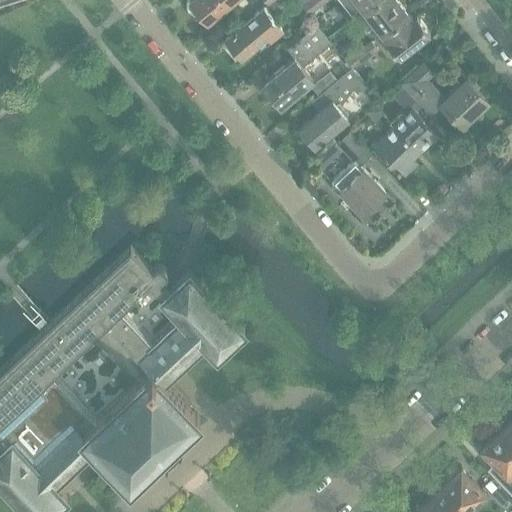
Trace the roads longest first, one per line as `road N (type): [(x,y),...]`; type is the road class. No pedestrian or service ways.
road 1 (residential): [(376,283),(355,275),(124,0)]
road 2 (residential): [(388,448),(358,419),(296,398),(250,406),(138,511)]
road 3 (residential): [(376,283),(511,166)]
road 4 (residential): [(388,448),(511,335)]
